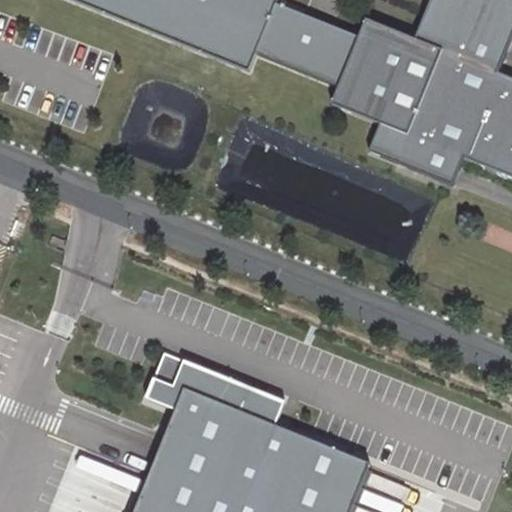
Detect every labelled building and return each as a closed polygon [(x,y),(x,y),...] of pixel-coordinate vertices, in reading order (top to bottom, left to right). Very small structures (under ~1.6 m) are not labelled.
[(69,0),(248,72),(255,55),(275,6),(277,0),(69,0)] [(511,0),(437,0),(419,44),(446,53),(446,56),(412,139),(385,128),(374,154),(458,189),(469,162),(511,179),(511,80),(500,75),(511,45),(511,0)] [(255,55),(338,88),(358,39),(275,6),(255,55)] [(339,109),(385,128),(412,139),(446,56),(419,44),(373,26),(339,109)] [(351,511),(371,465),(192,392),(142,511),(351,511)]
